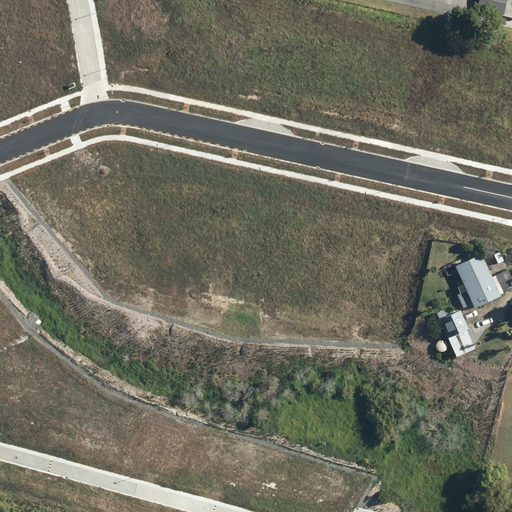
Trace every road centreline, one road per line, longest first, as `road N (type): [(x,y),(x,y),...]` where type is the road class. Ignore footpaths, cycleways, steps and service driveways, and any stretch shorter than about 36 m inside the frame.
road 1 (residential): [(102,111),(511,197)]
road 2 (residential): [(0,451),(222,511)]
